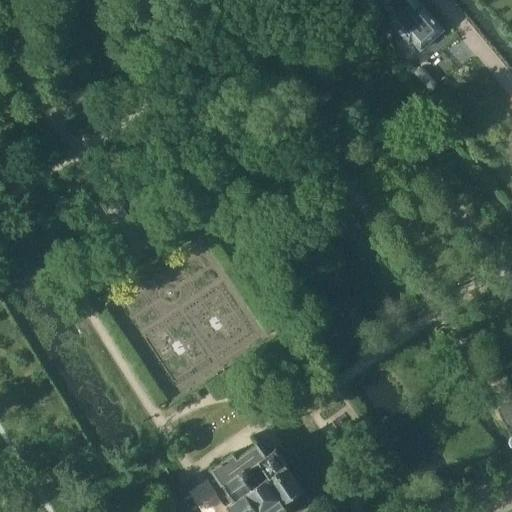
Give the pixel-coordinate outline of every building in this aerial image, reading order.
[(425,9),(419,2),(417,0),(379,0),(378,1),(387,11),(384,14),(386,16),(409,42),(412,40),(421,49),(427,44),(443,30),(438,24),(425,9)] [(339,51),(360,36),(349,19),(327,34),(339,51)] [(511,446),(511,402),(499,409),(511,435),(510,437),(509,439),(509,442),(510,444),(511,446)] [(268,456),(259,443),(239,457),(236,453),(212,469),(223,484),(224,483),(235,499),(228,504),(232,511),(283,511),(289,509),(285,503),(304,489),(288,465),(289,465),(278,449),(268,456)] [(315,511),(317,511),(320,511),(322,509),(323,506),(322,503),(321,501),(319,499),(316,499),(313,500),(312,501),(310,504),(311,510),(314,511),(315,511)]
